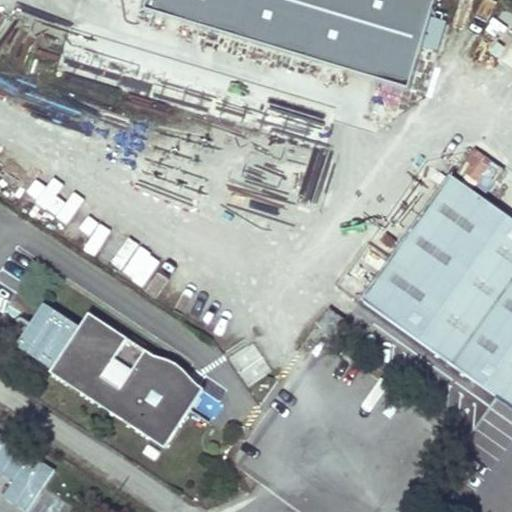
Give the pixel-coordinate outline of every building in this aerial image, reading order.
[(413,98),(439,3),(427,0),(154,0),(147,25),(413,98)] [(462,171),(500,193),(511,172),(511,170),(475,149),(462,171)] [(363,304),(511,409),(511,222),(452,180),(363,304)] [(200,393),(87,318),(78,330),(42,307),(14,349),(50,373),(49,375),(162,451),(200,393)] [(328,311),(316,327),(332,338),(344,322),(328,311)] [(0,434),(0,472),(18,484),(7,501),(24,511),(34,511),(59,474),(0,434)]
